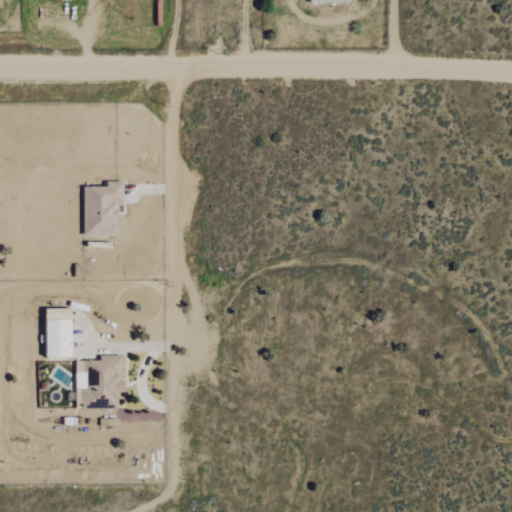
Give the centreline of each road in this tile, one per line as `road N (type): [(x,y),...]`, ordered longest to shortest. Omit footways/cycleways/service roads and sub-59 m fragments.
road 1 (residential): [(511,75),(0,67)]
road 2 (residential): [(176,68),(176,479)]
